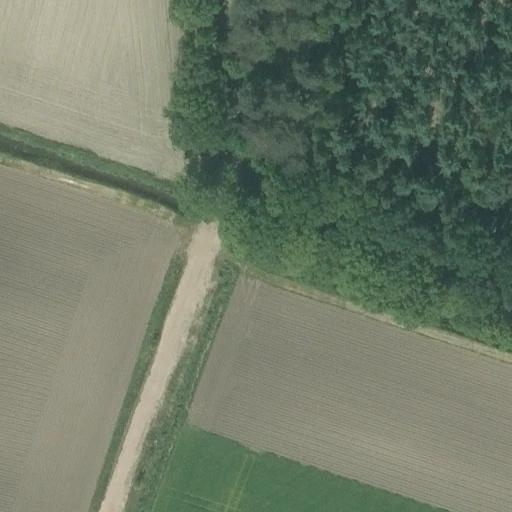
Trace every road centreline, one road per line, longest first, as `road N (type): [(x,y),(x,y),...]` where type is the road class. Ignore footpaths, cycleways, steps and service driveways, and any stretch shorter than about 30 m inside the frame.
road 1 (track): [(227,181),(112,511)]
road 2 (track): [(511,274),(227,181)]
road 3 (track): [(227,181),(207,0)]
